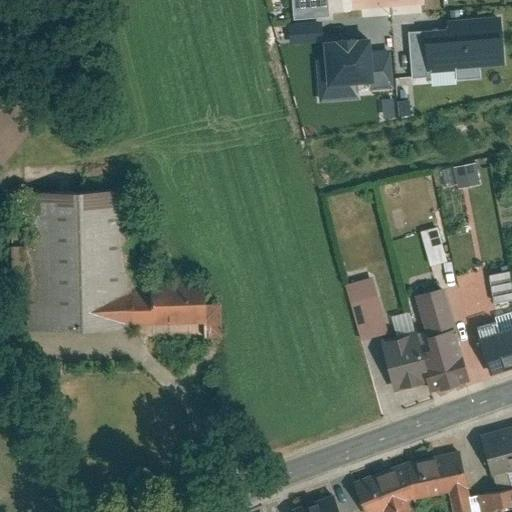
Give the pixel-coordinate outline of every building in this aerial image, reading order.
[(427,71),(441,70),(442,82),(479,79),(478,68),(505,66),(501,19),(445,23),(446,31),(407,34),(411,79),(427,77),(427,71)] [(323,45),(325,62),(315,63),(318,100),(358,97),(357,87),(370,86),(370,92),(393,91),(390,52),(371,53),(370,41),(323,45)] [(48,114),(0,72),(0,166),(1,167),(48,114)] [(455,187),(479,183),(475,161),(451,166),(455,187)] [(25,327),(207,322),(205,276),(134,278),(131,186),(22,188),(25,327)] [(418,228),(424,263),(442,260),(436,225),(418,228)] [(489,269),(497,323),(479,329),(493,371),(511,364),(511,284),(509,265),(489,269)] [(361,336),(387,328),(370,273),(344,281),(361,336)] [(429,339),(421,342),(415,323),(380,334),(396,386),(427,376),(431,387),(469,374),(451,318),(454,317),(443,281),(414,289),(429,339)] [(494,494),(511,489),(511,485),(508,468),(511,467),(511,428),(480,436),(494,494)] [(471,511),(460,452),(407,464),(414,495),(450,489),(451,511),(471,511)] [(414,495),(407,464),(354,484),(365,511),(378,511),(383,511),(414,495)] [(339,511),(334,497),(293,511),(339,511)]
